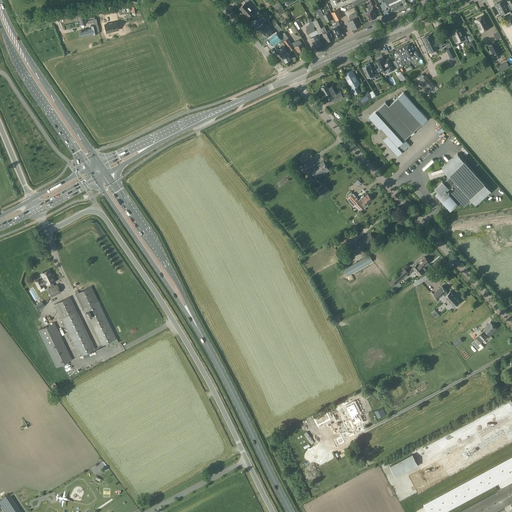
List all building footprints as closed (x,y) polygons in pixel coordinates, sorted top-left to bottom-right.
[(239,8),(248,17),(254,11),(243,0),(237,0),(240,3),(241,2),(243,4),(239,8)] [(369,11),(365,13),(369,21),(377,17),(373,9),(372,6),(375,5),(373,0),(368,0),(370,4),(371,4),(367,6),(369,11)] [(504,0),(501,0),(495,4),(501,15),(510,10),(511,9),(511,8),(511,0),(508,0),(507,1),(509,4),(507,5),(504,0)] [(319,7),(316,8),(320,16),(322,20),(325,19),(319,7)] [(331,12),(336,21),(337,20),(342,17),(338,9),(331,12)] [(100,11),(95,12),(98,25),(103,23),(100,11)] [(332,19),(328,12),(324,15),(327,22),(332,19)] [(356,13),(349,16),(350,20),(351,20),(352,24),(350,25),(352,29),(360,25),(356,18),(358,17),(356,13)] [(483,15),(475,20),(481,31),(489,27),(483,15)] [(271,39),(275,35),(275,34),(267,25),(270,22),(268,19),(264,23),(266,25),(261,29),(271,39)] [(321,28),(316,19),(312,21),(319,33),(322,31),(323,33),(323,34),(324,36),(325,36),(327,41),(333,38),(330,30),(327,32),(324,27),(321,28)] [(336,23),(330,26),(331,28),(332,29),(336,37),(337,37),(338,36),(339,35),(341,34),(337,26),(340,25),(337,20),(336,21),(335,21),(336,23)] [(109,24),(104,25),(106,32),(118,30),(117,22),(112,23),(112,22),(109,23),(109,24)] [(91,28),(81,30),(81,32),(82,36),(89,35),(93,34),(97,33),(97,31),(95,25),(91,26),(91,28)] [(309,34),(311,37),(310,38),(315,47),(321,44),(319,39),(320,38),(316,30),(316,31),(314,26),(306,30),(308,34),(309,34)] [(452,31),(453,32),(451,33),(455,43),(462,40),(463,42),(467,40),(465,36),(464,36),(460,28),(452,31)] [(491,35),(494,41),(500,38),(497,32),(491,35)] [(443,47),(442,45),(444,43),(441,37),(435,40),(432,33),(422,38),(430,52),(439,48),(439,49),(443,47)] [(286,35),(282,38),(284,41),(290,49),(294,47),(294,48),(295,47),(297,51),(298,50),(300,54),(305,51),(302,44),(301,44),(300,41),(292,45),(288,39),(288,38),(286,35)] [(479,49),(474,40),(469,42),(473,50),(474,51),(476,50),(479,49)] [(488,47),(494,58),(503,53),(497,42),(488,47)] [(408,45),(402,48),(407,58),(413,55),(416,60),(419,58),(416,51),(412,53),(408,45)] [(285,61),(291,58),(287,50),(285,47),(279,49),(281,53),(285,61)] [(446,49),(451,59),(456,56),(452,47),(446,49)] [(407,58),(402,48),(395,51),(399,58),(396,60),(396,61),(397,63),(399,67),(403,66),(401,61),(407,58)] [(507,64),(511,61),(511,51),(503,55),(507,64)] [(376,60),(376,61),(377,64),(378,64),(382,72),(389,69),(390,71),(394,69),(389,58),(385,60),(383,57),(382,57),(382,56),(379,58),(379,59),(376,60)] [(61,58),(39,64),(44,78),(66,71),(61,58)] [(372,70),(369,64),(370,64),(370,63),(362,67),(363,67),(367,77),(374,74),(376,79),(379,77),(375,68),(372,70)] [(344,74),(352,88),(351,89),(354,95),(360,91),(357,86),(360,84),(352,70),(344,74)] [(62,82),(64,87),(72,85),(68,74),(64,75),(64,73),(60,74),(63,82),(62,82)] [(402,82),(407,79),(402,73),(398,76),(402,82)] [(435,85),(426,75),(421,80),(429,90),(435,85)] [(321,87),(325,94),(330,91),(333,96),(332,97),(335,102),(344,97),(341,92),(336,94),(331,86),(329,87),(327,84),(324,85),(323,84),(321,85),(321,87)] [(361,105),(372,99),(368,92),(357,98),(358,100),(361,105)] [(385,101),(369,116),(379,128),(381,126),(389,136),(388,136),(383,140),(392,150),(393,149),(396,151),(394,152),(397,156),(402,151),(401,151),(404,148),(405,149),(409,145),(405,140),(404,139),(427,118),(404,92),(389,105),(385,101)] [(310,152),(300,159),(303,164),(314,157),(310,152)] [(436,198),(446,209),(448,207),(450,210),(457,203),(455,201),(456,200),(463,207),(471,200),(476,205),(491,191),(457,154),(442,167),(449,176),(443,181),(442,180),(436,186),(437,188),(437,189),(437,190),(438,190),(439,190),(436,194),(438,196),(436,198)] [(323,161),(311,170),(316,177),(324,172),(325,173),(329,170),(323,161)] [(290,173),(277,183),(280,188),(290,180),(289,179),(292,176),(290,173)] [(320,199),(331,191),(327,185),(316,193),(320,199)] [(353,193),(348,198),(355,205),(355,204),(360,210),(364,207),(364,206),(366,204),(372,199),(368,194),(362,199),(360,201),(353,193)] [(357,231),(345,237),(348,242),(359,236),(358,234),(357,231)] [(370,233),(357,241),(362,249),(375,241),(370,233)] [(339,239),(338,240),(332,243),(335,248),(341,245),(342,245),(348,242),(345,237),(339,240),(339,239)] [(373,261),(369,255),(344,269),(347,276),(373,261)] [(425,257),(412,268),(419,276),(426,270),(423,267),(429,262),(429,261),(430,261),(427,258),(427,259),(425,257)] [(409,273),(405,268),(389,282),(394,287),(403,279),(403,278),(409,273)] [(40,279),(35,282),(38,288),(43,286),(43,284),(46,283),(46,284),(49,283),(51,287),(46,289),(50,297),(61,292),(57,284),(54,286),(52,281),(54,280),(49,269),(41,273),(44,279),(41,280),(40,279)] [(91,286),(75,294),(100,346),(116,338),(98,300),(91,286)] [(446,292),(446,291),(442,286),(433,294),(438,299),(443,294),(445,296),(443,298),(447,301),(450,303),(449,304),(452,307),(454,306),(460,301),(450,291),(448,293),(446,292)] [(70,296),(54,304),(79,356),(95,348),(77,311),(70,296)] [(38,310),(44,306),(42,301),(35,305),(38,310)] [(54,322),(38,330),(56,368),(72,360),(54,322)] [(490,322),(483,328),(489,335),(496,328),(490,322)] [(479,336),(474,340),(478,345),(487,337),(482,333),(479,336)] [(355,402),(347,406),(352,416),(351,416),(353,419),(352,419),(354,424),(361,420),(359,415),(358,416),(357,413),(360,412),(355,402)] [(326,409),(313,416),(319,427),(324,425),(322,422),(331,418),(326,409)] [(511,424),(404,473),(412,490),(511,445),(511,424)] [(342,437),(335,440),(337,445),(344,441),(342,437)] [(412,454),(390,466),(396,477),(418,465),(412,454)] [(511,457),(424,505),(427,511),(445,511),(511,476),(511,457)] [(511,483),(459,511),(493,511),(511,502),(511,483)]
